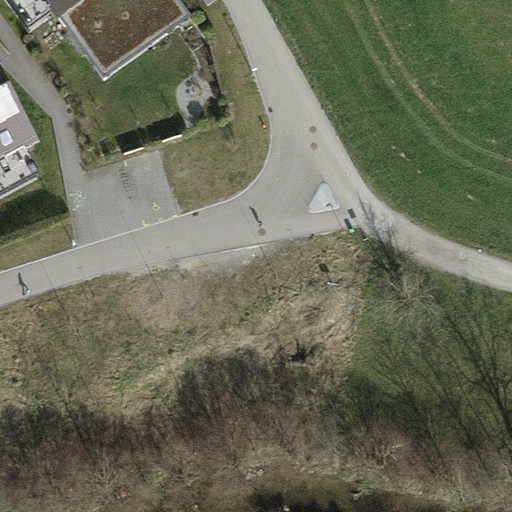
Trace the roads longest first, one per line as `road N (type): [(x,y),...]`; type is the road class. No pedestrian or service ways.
road 1 (residential): [(0,295),(270,213),(338,177)]
road 2 (residential): [(338,177),(243,0)]
road 3 (track): [(511,271),(424,236),(382,208)]
